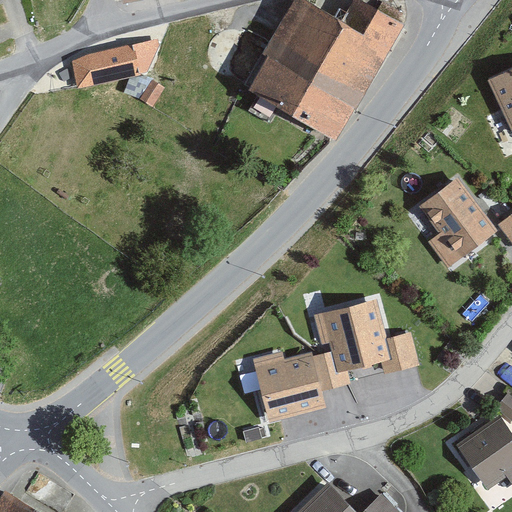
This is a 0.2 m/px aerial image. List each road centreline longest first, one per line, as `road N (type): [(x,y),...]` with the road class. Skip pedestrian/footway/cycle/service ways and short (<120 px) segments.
road 1 (tertiary): [(451,6),(330,180),(263,248),(25,441)]
road 2 (residential): [(511,323),(457,387),(399,424),(145,492),(118,511)]
road 3 (residential): [(220,0),(110,26),(24,66)]
